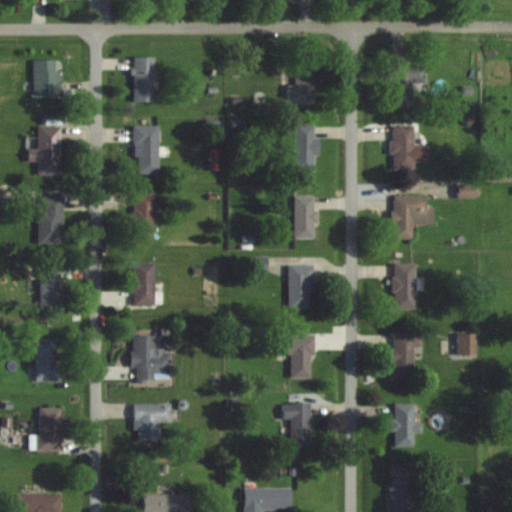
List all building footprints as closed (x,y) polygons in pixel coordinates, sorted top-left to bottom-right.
[(154,102),(154,57),(132,57),(132,102),(154,102)] [(425,65),(413,65),(413,59),(390,59),(390,106),(412,105),(412,83),(425,83),(425,65)] [(31,95),(58,95),(58,61),(31,61),(31,95)] [(286,85),(286,104),(316,104),(316,63),(294,63),(294,85),(286,85)] [(316,171),(316,124),(294,124),(294,171),(316,171)] [(157,174),(157,126),(133,126),(133,174),(157,174)] [(413,169),(413,126),(391,126),(391,169),(413,169)] [(59,175),(59,127),(36,127),(36,149),(26,149),(26,162),(37,162),(37,175),(59,175)] [(458,185),(458,198),(475,198),(475,185),(458,185)] [(433,208),(425,208),(425,196),(392,195),(392,239),(413,239),(413,225),(433,225),(433,208)] [(132,196),(132,245),(153,245),(153,196),(132,196)] [(314,239),(314,196),(293,196),(293,239),(314,239)] [(36,211),(36,244),(61,244),(61,197),(41,197),(41,211),(36,211)] [(153,263),(131,263),(131,307),(153,307),(153,263)] [(392,310),(415,310),(415,264),(392,264),(392,310)] [(288,309),(311,309),(311,266),(288,266),(288,309)] [(39,309),(60,309),(60,269),(39,269),(39,309)] [(477,356),(477,334),(458,334),(458,356),(477,356)] [(414,347),(421,347),(421,335),(393,335),(393,377),(414,377),(414,347)] [(131,369),(135,368),(135,382),(168,381),(167,350),(154,350),(154,337),(130,337),(131,369)] [(277,356),(291,356),(291,379),(312,379),(312,337),(277,337),(277,356)] [(58,340),(35,340),(35,382),(58,382),(58,340)] [(283,404),(283,419),(291,419),(291,446),(313,446),(313,404),(283,404)] [(422,423),(414,423),(414,404),(394,404),(394,447),(414,447),(414,434),(423,434),(422,423)] [(159,423),(170,423),(170,405),(133,405),(133,432),(137,432),(137,442),(159,442),(159,423)] [(38,451),(61,451),(61,408),(38,408),(38,451)] [(412,511),(413,469),(392,469),(391,511),(412,511)] [(243,489),(243,511),(290,511),(291,488),(243,489)] [(14,511),(60,511),(60,494),(14,494),(14,511)] [(187,511),(187,495),(143,495),(142,511),(187,511)]
